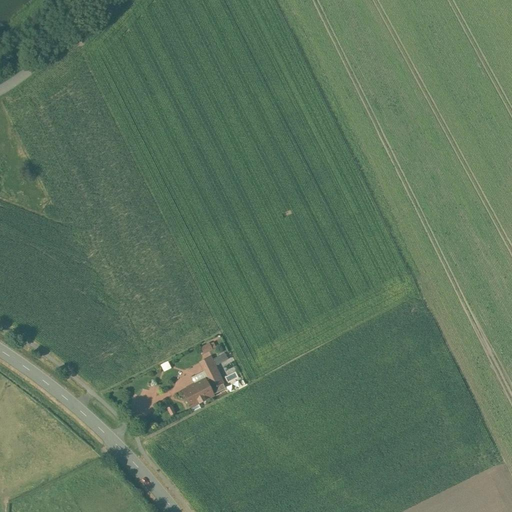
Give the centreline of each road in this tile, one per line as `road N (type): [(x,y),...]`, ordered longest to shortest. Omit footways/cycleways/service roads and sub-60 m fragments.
road 1 (tertiary): [(0,348),(80,409),(174,511)]
road 2 (unclassified): [(0,91),(112,0)]
